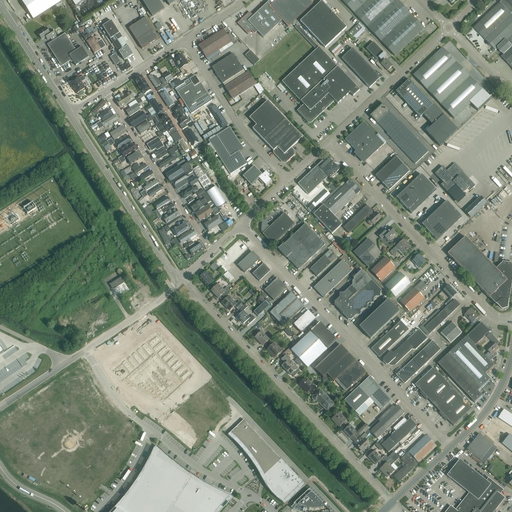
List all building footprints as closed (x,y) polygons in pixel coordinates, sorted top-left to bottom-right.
[(23,4),(33,19),(60,2),(59,0),(19,0),(23,5),(23,4)] [(158,0),(141,0),(152,17),(164,9),(158,0)] [(295,28),(297,25),(294,22),(313,4),(308,0),(276,0),(272,4),(269,1),(253,16),(249,12),(237,24),(247,34),(254,28),(263,38),(282,21),(288,27),(291,24),(295,28)] [(341,0),(361,21),(367,27),(395,56),(424,29),(396,0),(341,0)] [(511,0),(503,0),(474,28),(485,40),(495,51),(511,67),(511,0)] [(319,48),(321,50),(324,47),(325,48),(346,28),(321,1),(300,22),(322,45),(319,48)] [(159,39),(145,18),(129,28),(142,49),(159,39)] [(133,55),(119,34),(111,21),(102,27),(124,61),(133,55)] [(365,29),(359,23),(348,34),(352,38),(354,40),(354,41),(356,43),(359,41),(357,38),(364,31),(365,29)] [(321,50),(319,48),(319,47),(318,47),(297,25),(295,28),(316,50),(282,82),(303,105),(297,111),(308,123),(311,123),(334,101),(337,104),(350,93),(353,96),(359,90),(321,50)] [(50,39),(55,35),(52,30),(48,32),(46,28),(37,33),(42,40),(48,36),(50,39)] [(211,37),(219,50),(231,42),(223,29),(211,37)] [(47,45),(61,67),(66,64),(70,61),(71,62),(72,62),(73,62),(75,65),(76,66),(89,58),(82,47),(76,51),(65,34),(47,45)] [(102,49),(98,43),(99,42),(97,38),(95,40),(93,37),(86,41),(94,54),(102,49)] [(219,50),(211,37),(198,46),(206,58),(219,50)] [(382,63),(381,61),(378,58),(383,53),(373,42),(366,49),(373,56),(370,58),(375,64),(378,67),(382,63)] [(342,48),(338,43),(330,51),(334,56),(342,48)] [(378,72),(376,74),(352,48),(341,59),(369,88),(382,76),(378,72)] [(477,111),(490,99),(442,48),(413,75),(454,119),(470,104),(477,111)] [(111,55),(115,62),(119,60),(116,55),(114,56),(113,54),(111,55)] [(212,67),(223,84),(244,70),(233,54),(212,67)] [(188,64),(185,59),(185,60),(182,55),(174,60),(178,65),(177,66),(179,70),(188,64)] [(386,60),(382,63),(378,67),(381,69),(383,67),(387,71),(392,66),(386,60)] [(225,87),(233,100),(256,84),(248,72),(225,87)] [(151,91),(141,75),(134,80),(144,96),(151,91)] [(151,75),(148,77),(156,88),(161,85),(156,77),(154,78),(151,75)] [(83,76),(79,79),(78,78),(70,84),(73,88),(77,94),(85,88),(81,82),(85,80),(83,76)] [(200,83),(195,76),(189,79),(191,83),(177,92),(191,114),(212,101),(200,83)] [(420,118),(433,105),(409,79),(396,92),(420,118)] [(173,85),(174,88),(176,91),(185,86),(183,82),(181,83),(179,80),(174,84),(173,85)] [(276,87),(282,93),(285,90),(280,84),(276,87)] [(116,100),(121,109),(134,101),(129,92),(123,96),(123,94),(119,96),(120,98),(116,100)] [(169,108),(174,105),(165,92),(160,95),(169,108)] [(162,110),(163,109),(160,105),(159,106),(155,99),(149,103),(158,116),(163,112),(162,110)] [(104,100),(92,111),(95,114),(107,103),(104,100)] [(493,100),(487,105),(499,118),(505,113),(493,100)] [(302,137),(285,119),(268,101),(253,115),(260,122),(252,129),(273,151),(273,153),(281,162),(287,162),(295,155),(295,151),(291,148),(302,137)] [(383,104),(378,108),(385,115),(389,112),(390,111),(383,104)] [(140,110),(136,105),(125,112),(128,118),(140,110)] [(150,106),(150,105),(145,108),(147,112),(149,112),(150,114),(146,116),(147,119),(155,114),(150,105),(150,106)] [(188,121),(180,107),(172,112),(180,126),(188,121)] [(385,115),(378,108),(374,112),(381,119),(383,117),(385,115)] [(108,110),(98,117),(102,123),(112,117),(108,110)] [(381,119),(374,112),(370,116),(370,117),(377,123),(381,119)] [(385,115),(383,117),(386,120),(391,114),(389,112),(385,115)] [(161,122),(155,114),(147,119),(149,122),(153,119),(157,125),(161,122)] [(394,117),(391,114),(386,120),(388,122),(394,117)] [(108,129),(112,127),(111,125),(119,120),(116,115),(102,124),(103,127),(105,129),(107,128),(108,129)] [(426,132),(440,147),(457,130),(443,115),(426,132)] [(146,120),(144,116),(138,120),(136,117),(129,121),(133,128),(146,120)] [(171,124),(166,117),(162,120),(167,126),(171,124)] [(381,119),(377,123),(380,125),(386,120),(383,117),(381,119)] [(396,119),(394,117),(388,122),(390,125),(396,119)] [(396,119),(390,125),(393,127),(399,122),(396,119)] [(386,120),(380,125),(382,128),(388,122),(386,120)] [(140,136),(152,128),(148,121),(136,129),(140,136)] [(399,121),(399,122),(393,127),(395,130),(402,124),(399,121)] [(352,147),(370,130),(363,122),(345,139),(352,147)] [(388,122),(382,128),(385,130),(390,125),(388,122)] [(402,124),(395,130),(398,132),(404,126),(402,124)] [(393,127),(390,125),(385,130),(387,133),(393,127)] [(113,141),(125,132),(121,126),(109,135),(113,141)] [(406,129),(404,126),(398,132),(400,135),(406,129)] [(229,127),(216,136),(208,141),(230,175),(247,164),(239,151),(243,149),(229,127)] [(393,127),(387,133),(386,134),(389,136),(395,130),(393,127)] [(161,131),(157,134),(158,136),(167,131),(165,128),(161,131)] [(406,129),(400,135),(402,137),(409,131),(406,129)] [(195,145),(198,142),(191,130),(187,132),(195,145)] [(376,136),(370,130),(352,147),(365,161),(386,142),(378,134),(376,136)] [(398,132),(395,130),(389,136),(391,139),(398,132)] [(143,142),(148,138),(150,141),(156,137),(152,131),(141,138),(143,142)] [(409,131),(402,137),(405,140),(411,134),(409,131)] [(400,135),(398,132),(391,139),(393,141),(400,135)] [(411,134),(405,140),(407,143),(414,136),(411,134)] [(402,137),(400,135),(393,141),(396,144),(402,137)] [(414,136),(407,143),(409,145),(416,139),(414,136)] [(511,154),(495,136),(467,161),(488,184),(511,163),(511,160),(511,161),(511,160),(511,154)] [(115,142),(117,144),(114,146),(117,151),(131,142),(128,137),(120,142),(119,140),(115,142)] [(186,150),(177,137),(174,139),(183,153),(186,150)] [(405,140),(402,137),(396,144),(398,146),(405,140)] [(151,151),(162,145),(158,139),(147,145),(151,151)] [(416,139),(409,145),(412,148),(418,141),(416,139)] [(407,143),(405,140),(398,146),(401,149),(407,143)] [(421,144),(418,141),(412,148),(414,150),(421,144)] [(168,154),(165,150),(170,147),(168,143),(161,148),(162,150),(152,156),(154,160),(156,158),(158,161),(168,154)] [(409,145),(407,143),(401,149),(403,151),(409,145)] [(125,159),(138,151),(133,144),(127,148),(126,146),(122,148),(123,150),(120,152),(125,159)] [(421,144),(414,150),(417,153),(423,147),(421,144)] [(172,148),(168,151),(169,154),(178,148),(176,145),(172,148)] [(409,145),(403,151),(405,154),(412,148),(409,145)] [(426,149),(423,147),(417,153),(419,155),(420,154),(426,149)] [(412,148),(405,154),(408,156),(414,150),(412,148)] [(191,158),(197,155),(195,150),(189,154),(191,158)] [(414,150),(408,156),(410,159),(417,153),(414,150)] [(417,153),(410,159),(412,161),(419,155),(417,153)] [(127,163),(129,166),(140,159),(138,155),(132,159),(131,158),(128,160),(129,162),(127,163)] [(419,155),(412,161),(415,164),(422,158),(419,155)] [(175,161),(172,157),(158,166),(160,170),(175,161)] [(382,183),(403,164),(395,157),(375,176),(382,183)] [(308,195),(312,191),(318,185),(320,187),(324,183),(322,181),(325,179),(327,181),(329,178),(330,179),(339,170),(339,169),(340,168),(336,164),(335,164),(335,165),(332,161),(332,160),(331,158),(329,158),(329,159),(328,158),(326,158),(324,159),(324,161),(325,162),(324,163),(322,161),(298,184),(308,195)] [(215,174),(207,161),(201,165),(209,178),(215,174)] [(441,186),(448,193),(456,186),(462,192),(459,195),(462,199),(466,194),(464,192),(468,188),(470,190),(475,186),(454,163),(446,171),(442,166),(435,174),(444,183),(441,186)] [(135,175),(147,168),(145,164),(139,167),(138,164),(133,167),(135,170),(133,171),(135,175)] [(409,171),(403,164),(382,183),(389,191),(409,171)] [(198,179),(204,176),(198,166),(192,170),(198,179)] [(258,179),(262,175),(254,166),(242,177),(251,186),(258,179)] [(171,182),(181,175),(178,171),(176,172),(175,170),(172,172),(173,174),(168,177),(171,182)] [(138,185),(153,175),(151,171),(136,181),(138,185)] [(266,172),(262,175),(258,179),(263,184),(265,186),(271,181),(268,177),(270,176),(266,172)] [(172,182),(175,187),(182,183),(183,184),(187,182),(186,180),(189,178),(186,174),(172,182)] [(423,187),(429,182),(421,174),(416,179),(423,187)] [(196,185),(199,183),(198,182),(198,181),(196,178),(196,179),(195,177),(192,179),(191,179),(190,180),(191,182),(189,183),(191,186),(195,184),(196,185)] [(420,191),(423,187),(416,179),(412,183),(420,191)] [(143,189),(146,192),(159,184),(157,180),(143,189)] [(334,216),(360,192),(350,181),(313,215),(332,234),(341,225),(334,216)] [(436,190),(429,182),(423,187),(431,195),(436,190)] [(416,194),(420,191),(412,183),(408,186),(416,194)] [(246,185),(241,190),(246,194),(250,190),(246,185)] [(412,198),(416,194),(408,186),(404,190),(412,198)] [(150,199),(163,191),(160,187),(148,194),(150,199)] [(218,209),(227,203),(216,187),(207,193),(218,209)] [(427,199),(431,195),(423,187),(420,191),(427,199)] [(181,197),(184,201),(192,196),(193,197),(197,195),(195,193),(198,191),(196,188),(181,197)] [(403,206),(412,198),(404,190),(396,198),(403,206)] [(427,199),(420,191),(416,194),(424,202),(427,199)] [(203,195),(209,203),(211,202),(206,193),(203,195)] [(424,202),(416,194),(412,198),(419,206),(424,202)] [(160,206),(169,200),(166,196),(151,206),(153,210),(156,208),(158,211),(161,208),(160,206)] [(486,203),(481,197),(465,212),(470,218),(486,203)] [(411,214),(419,206),(412,198),(403,206),(411,214)] [(27,214),(36,210),(32,200),(22,205),(27,214)] [(208,206),(204,201),(202,202),(201,200),(195,204),(197,206),(191,210),(194,215),(208,206)] [(441,206),(449,214),(454,209),(446,201),(441,206)] [(312,204),(311,204),(307,208),(311,213),(316,208),(315,208),(316,207),(313,203),(312,204)] [(170,211),(175,208),(172,204),(161,211),(164,215),(166,213),(170,211)] [(367,206),(352,220),(343,228),(349,234),(357,225),(366,217),(372,212),(367,206)] [(445,218),(449,214),(441,206),(437,210),(445,218)] [(199,222),(204,219),(205,221),(209,218),(208,217),(212,214),(208,207),(195,216),(199,222)] [(449,214),(456,222),(462,217),(454,209),(449,214)] [(162,219),(166,226),(181,217),(176,210),(171,213),(170,211),(166,213),(168,215),(162,219)] [(434,213),(441,221),(445,218),(437,210),(434,213)] [(10,225),(19,222),(15,211),(6,215),(10,225)] [(372,212),(366,217),(368,219),(374,225),(381,218),(376,212),(374,214),(372,212)] [(284,213),(270,227),(262,222),(261,226),(261,229),(261,232),(263,233),(262,234),(273,245),(295,224),(284,213)] [(429,217),(437,225),(441,221),(434,213),(429,217)] [(456,222),(449,214),(445,218),(453,226),(456,222)] [(208,233),(222,224),(217,216),(211,220),(210,219),(206,221),(208,223),(203,225),(208,233)] [(429,233),(437,225),(429,217),(421,225),(429,233)] [(453,226),(445,218),(441,221),(449,229),(453,226)] [(437,225),(445,233),(449,229),(441,221),(437,225)] [(175,237),(189,229),(186,223),(172,231),(175,237)] [(287,258),(298,270),(325,245),(305,224),(283,245),(291,253),(287,258)] [(437,241),(445,233),(437,225),(429,233),(437,241)] [(385,232),(383,229),(377,234),(381,239),(384,236),(388,240),(395,233),(390,227),(385,232)] [(189,240),(196,236),(193,231),(178,240),(181,245),(186,242),(188,244),(191,242),(189,240)] [(332,243),(336,240),(329,232),(325,236),(332,243)] [(240,236),(219,253),(221,256),(209,265),(214,272),(220,267),(222,269),(228,264),(228,265),(249,248),(240,236)] [(447,254),(460,267),(476,284),(489,298),(496,305),(497,304),(502,309),(507,308),(508,300),(509,300),(511,277),(511,263),(503,262),(496,269),(465,237),(447,254)] [(368,239),(353,253),(360,260),(375,246),(368,239)] [(403,240),(390,253),(393,256),(397,252),(396,252),(398,249),(403,254),(410,247),(403,240)] [(192,254),(202,247),(199,243),(189,250),(192,254)] [(283,244),(280,247),(278,249),(286,258),(287,258),(291,253),(283,245),(283,244)] [(330,250),(324,256),(310,269),(317,277),(337,258),(330,250)] [(259,259),(252,252),(238,266),(244,273),(259,259)] [(412,261),(419,268),(426,262),(419,254),(412,261)] [(381,282),(395,268),(385,257),(370,271),(381,282)] [(323,298),(325,296),(352,271),(342,260),(313,288),(323,298)] [(270,271),(263,264),(252,274),(259,281),(270,271)] [(352,285),(351,286),(358,294),(371,281),(361,270),(353,278),(353,285),(352,285)] [(214,280),(206,271),(199,278),(207,287),(214,280)] [(404,276),(403,276),(399,273),(385,286),(395,297),(410,284),(408,282),(409,281),(409,280),(409,278),(408,276),(407,276),(405,275),(404,276)] [(125,282),(122,277),(110,284),(114,289),(125,282)] [(287,288),(277,278),(264,291),(274,301),(287,288)] [(351,305),(342,313),(342,314),(345,317),(346,317),(346,318),(348,320),(351,320),(356,315),(356,314),(360,314),(360,311),(362,309),(362,308),(367,308),(367,305),(369,303),(369,302),(373,302),(373,299),(376,297),(376,296),(380,296),(380,293),(381,291),(371,281),(358,294),(348,303),(351,305)] [(410,313),(424,299),(419,293),(427,286),(422,281),(400,302),(410,313)] [(211,291),(218,299),(223,294),(225,296),(230,291),(227,287),(224,290),(218,284),(211,291)] [(452,298),(454,296),(456,294),(448,285),(442,290),(450,299),(452,298)] [(334,302),(334,305),(336,308),(339,308),(339,311),(342,313),(351,305),(348,303),(358,294),(351,286),(343,293),(340,293),(340,298),(339,297),(334,302)] [(291,293),(273,310),(269,313),(282,327),(304,307),(291,293)] [(222,303),(229,311),(234,306),(236,309),(241,304),(239,301),(236,304),(229,297),(222,303)] [(452,298),(450,299),(446,303),(448,305),(425,327),(430,333),(457,308),(460,305),(454,300),(452,298)] [(359,327),(370,339),(399,312),(388,300),(359,327)] [(427,311),(429,313),(437,307),(432,301),(422,308),(425,312),(427,311)] [(269,306),(265,302),(254,312),(257,317),(269,306)] [(236,312),(239,315),(236,318),(240,322),(241,322),(243,324),(245,323),(247,326),(255,319),(252,315),(250,318),(243,311),(246,308),(244,305),(236,312)] [(475,320),(478,317),(471,309),(464,315),(472,323),(470,325),(472,327),(477,322),(475,320)] [(316,319),(308,311),(293,325),(301,333),(316,319)] [(400,321),(375,345),(371,349),(379,358),(408,330),(400,321)] [(461,333),(452,323),(440,333),(450,344),(461,333)] [(466,337),(475,346),(490,332),(491,332),(492,329),(491,330),(489,329),(487,328),(483,324),(482,323),(481,323),(466,337)] [(413,348),(415,350),(427,338),(418,329),(406,341),(413,348)] [(255,337),(262,346),(269,340),(261,331),(255,337)] [(291,350),(307,368),(308,368),(328,349),(311,332),(291,350)] [(466,337),(457,345),(485,375),(486,375),(485,375),(494,367),(489,362),(497,355),(494,352),(498,349),(492,342),(495,339),(490,333),(486,336),(492,343),(486,349),(488,352),(484,356),(474,346),(475,346),(466,337)] [(383,359),(383,361),(386,365),(388,365),(392,361),(396,365),(413,348),(406,341),(393,354),(392,353),(390,353),(383,359)] [(432,341),(412,360),(420,369),(441,350),(432,341)] [(145,342),(135,352),(142,359),(152,350),(145,342)] [(276,347),(277,346),(274,343),(267,350),(274,358),(280,352),(276,347)] [(350,356),(340,345),(315,369),(323,378),(326,375),(328,377),(350,356)] [(457,345),(448,353),(466,371),(481,388),(490,380),(486,375),(485,375),(457,345)] [(152,350),(142,359),(145,362),(147,364),(157,354),(152,350)] [(135,352),(130,356),(140,366),(145,362),(142,359),(135,352)] [(466,371),(448,353),(438,363),(455,382),(466,371)] [(157,354),(147,364),(151,369),(161,359),(157,354)] [(286,355),(281,360),(285,363),(282,366),(290,375),(297,369),(289,360),(290,359),(286,355)] [(130,356),(126,361),(135,371),(140,366),(130,356)] [(350,356),(328,377),(334,382),(337,378),(347,389),(366,372),(350,356)] [(161,359),(151,369),(155,373),(165,364),(161,359)] [(412,360),(396,375),(404,384),(420,369),(412,360)] [(126,361),(121,365),(130,375),(135,371),(126,361)] [(121,384),(117,388),(131,396),(155,373),(151,369),(147,364),(145,362),(140,366),(135,371),(130,375),(126,380),(121,384)] [(165,364),(155,373),(159,378),(170,368),(165,364)] [(121,365),(116,370),(126,380),(130,375),(121,365)] [(170,368),(159,378),(164,382),(174,373),(170,368)] [(443,378),(433,368),(415,385),(421,392),(420,393),(423,397),(443,378)] [(116,370),(111,374),(121,384),(126,380),(116,370)] [(466,371),(455,382),(475,403),(482,397),(478,392),(481,388),(466,371)] [(155,373),(131,396),(154,409),(172,391),(168,387),(164,382),(159,378),(155,373)] [(174,373),(164,382),(168,387),(178,377),(174,373)] [(111,374),(104,381),(117,388),(121,384),(111,374)] [(382,390),(370,376),(344,400),(357,414),(382,390)] [(178,377),(168,387),(172,391),(183,382),(178,377)] [(316,388),(314,386),(313,387),(305,378),(299,384),(307,393),(309,391),(311,393),(316,388)] [(443,378),(423,397),(426,400),(428,399),(434,405),(452,388),(443,378)] [(452,388),(434,405),(440,412),(439,413),(446,421),(447,419),(453,426),(471,409),(452,388)] [(317,400),(322,405),(323,404),(328,409),(327,410),(327,411),(333,404),(319,390),(313,396),(314,397),(313,398),(313,399),(315,401),(316,401),(317,400)] [(392,400),(382,390),(357,414),(359,416),(374,402),(381,410),(392,400)] [(377,439),(404,413),(397,406),(395,408),(393,406),(378,420),(380,422),(370,432),(377,439)] [(511,415),(503,410),(498,417),(498,418),(500,420),(499,422),(504,425),(505,423),(511,427),(511,415)] [(346,420),(339,412),(333,418),(340,426),(346,420)] [(395,446),(417,426),(410,419),(407,421),(404,418),(393,428),(396,432),(389,439),(381,446),(388,453),(395,446)] [(264,475),(279,496),(285,500),(303,483),(244,420),(230,433),(264,475)] [(357,433),(354,436),(357,439),(359,438),(366,432),(369,428),(366,424),(357,432),(357,433)] [(354,436),(357,433),(357,432),(350,425),(343,431),(351,439),(354,436)] [(362,451),(370,445),(365,439),(369,435),(366,432),(359,438),(361,441),(357,445),(362,451)] [(479,434),(466,449),(484,464),(497,448),(479,434)] [(511,451),(511,436),(509,434),(502,444),(511,451)] [(406,465),(399,472),(404,477),(436,447),(426,436),(401,460),(406,465)] [(193,476),(156,450),(132,487),(112,511),(218,511),(229,498),(193,476)] [(375,465),(378,462),(380,465),(387,458),(385,455),(381,459),(374,451),(368,457),(375,465)] [(390,475),(395,471),(390,466),(399,458),(396,454),(387,463),(379,469),(380,470),(380,469),(384,472),(383,473),(387,478),(389,476),(390,476),(391,475),(390,475)] [(499,495),(503,490),(488,478),(486,481),(459,460),(447,476),(468,493),(454,511),(450,508),(447,511),(492,511),(503,498),(499,495)] [(404,477),(399,472),(393,477),(398,482),(404,477)] [(438,483),(450,491),(453,487),(441,479),(438,483)] [(329,511),(324,505),(315,496),(315,495),(314,494),(313,494),(312,493),(310,493),(309,494),(303,500),(302,499),(299,503),(295,507),(298,509),(302,510),(305,511),(329,511)]
